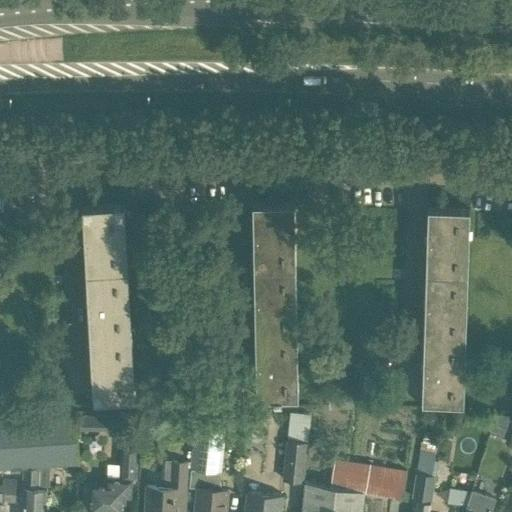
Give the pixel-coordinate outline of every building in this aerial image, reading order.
[(295,200),(253,201),(253,234),(295,233),(295,200)] [(124,202),(83,205),(85,238),(126,235),(124,202)] [(427,205),(426,238),(468,239),(469,206),(427,205)] [(295,233),(253,234),(254,265),(296,265),(295,233)] [(126,235),(85,238),(86,270),(128,268),(126,235)] [(426,238),(425,270),(467,271),(468,239),(426,238)] [(296,265),(254,265),(255,297),(296,297),(296,265)] [(128,268),(86,270),(88,302),(130,300),(128,268)] [(425,270),(424,302),(466,303),(467,271),(425,270)] [(296,297),(255,297),(255,329),(297,328),(296,297)] [(130,300),(88,302),(90,334),(131,332),(130,300)] [(424,302),(423,334),(465,336),(466,303),(424,302)] [(297,328),(255,329),(256,361),(297,360),(297,328)] [(131,332),(90,334),(91,366),(133,364),(131,332)] [(423,334),(423,367),(464,368),(465,336),(423,334)] [(297,360),(256,361),(256,395),(273,395),(274,399),(281,399),(281,395),(298,395),(297,360)] [(133,364),(91,366),(93,399),(135,397),(133,364)] [(423,367),(422,400),(463,401),(464,368),(423,367)] [(352,391),(329,391),(329,404),(352,404),(352,391)] [(290,410),(283,478),(303,480),(309,412),(290,410)] [(81,415),(81,428),(98,428),(97,415),(81,415)] [(195,419),(189,485),(198,486),(194,511),(224,511),(227,488),(222,487),(219,480),(225,422),(195,419)] [(0,452),(18,451),(17,431),(0,431),(0,452)] [(421,441),(420,450),(436,453),(437,444),(423,442),(421,441)] [(91,482),(89,508),(123,510),(124,494),(129,494),(130,479),(136,480),(138,446),(121,446),(119,478),(106,477),(106,482),(91,482)] [(305,480),(301,511),(396,511),(398,496),(404,496),(406,469),(334,457),(329,484),(305,480)] [(147,484),(145,511),(185,511),(188,461),(164,460),(163,485),(147,484)] [(24,466),(21,511),(45,511),(46,487),(49,487),(50,467),(24,466)] [(416,472),(412,498),(432,501),(436,475),(416,472)] [(511,511),(511,477),(501,511),(511,511)] [(0,483),(0,511),(1,511),(3,498),(15,499),(16,478),(4,478),(3,484),(0,483)] [(247,490),(244,511),(280,511),(282,493),(247,490)] [(471,495),(465,511),(489,511),(494,497),(472,490),(471,495)] [(429,511),(430,503),(417,501),(415,511),(429,511)]
